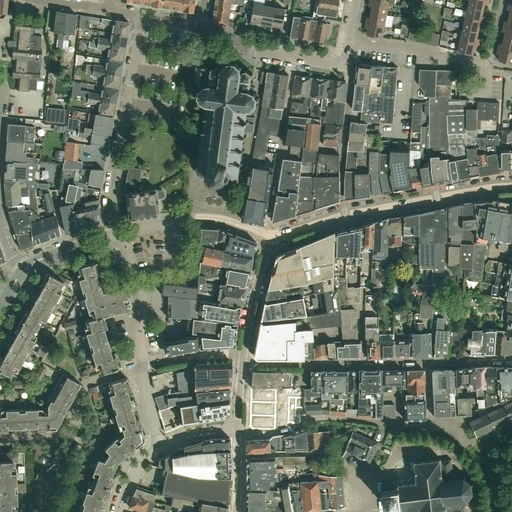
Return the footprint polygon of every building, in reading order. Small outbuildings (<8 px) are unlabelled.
[(162,0),(162,7),(172,9),(172,0),(162,0)] [(172,0),(172,9),(182,11),(183,0),(172,0)] [(193,12),(194,0),(183,0),(182,11),(193,12)] [(230,3),(243,5),(244,1),(239,0),(214,0),(213,10),(229,12),(230,3)] [(249,22),(260,24),(263,5),(253,4),(253,0),(248,0),(248,3),(245,12),(245,13),(244,17),(250,18),(249,22)] [(318,0),(318,5),(317,5),(315,14),(316,14),(335,17),(335,16),(334,16),(335,9),(337,9),(338,0),(318,0)] [(387,15),(389,4),(370,0),(369,6),(373,6),(371,12),(387,15)] [(489,0),(470,0),(469,6),(483,10),(485,4),(488,5),(489,0)] [(260,24),(270,26),(273,7),(263,5),(260,24)] [(483,10),(469,6),(466,18),(484,22),(485,16),(482,16),(483,10)] [(273,7),(270,26),(280,28),(284,9),(273,7)] [(228,21),(229,12),(213,10),(212,21),(232,27),(233,23),(228,21)] [(63,40),(66,13),(56,11),(53,32),(57,33),(57,39),(63,40)] [(385,26),(387,15),(371,12),(370,18),(367,17),(366,23),(385,26)] [(76,14),(66,13),(63,40),(67,41),(68,34),(74,35),(76,14)] [(80,15),(79,27),(86,28),(87,29),(89,19),(89,17),(86,16),(80,15)] [(302,18),(301,18),(293,16),(293,17),(292,22),(289,36),(290,36),(290,35),(297,36),(297,38),(306,39),(306,38),(314,39),(314,41),(323,42),(324,36),(328,36),(330,24),(326,23),(326,22),(325,22),(325,23),(318,22),(318,21),(315,20),(309,19),(309,20),(301,19),(301,18),(302,18)] [(112,25),(111,33),(127,35),(129,23),(102,18),(101,24),(112,25)] [(484,22),(466,18),(463,29),(478,32),(479,26),(483,27),(484,22)] [(7,42),(7,45),(8,46),(10,47),(13,47),(11,59),(14,59),(14,63),(13,69),(12,69),(12,78),(18,78),(17,90),(29,91),(29,89),(36,90),(37,80),(39,80),(40,72),(38,72),(39,62),(41,62),(42,49),(40,49),(41,36),(31,35),(31,33),(33,33),(33,24),(15,23),(15,27),(13,41),(10,41),(8,41),(7,42)] [(367,35),(383,37),(385,26),(366,23),(365,28),(369,29),(367,35)] [(504,38),(511,39),(511,28),(504,26),(502,32),(506,32),(504,38)] [(410,28),(410,31),(408,40),(414,41),(416,29),(410,28)] [(414,41),(420,42),(422,30),(416,29),(414,41)] [(478,32),(463,29),(461,39),(479,44),(480,39),(477,38),(478,32)] [(420,42),(425,43),(428,32),(422,30),(420,42)] [(425,43),(431,45),(434,33),(428,32),(425,43)] [(125,48),(127,35),(111,33),(109,39),(99,37),(99,38),(98,43),(125,48)] [(437,46),(440,35),(434,33),(431,45),(437,46)] [(511,51),(511,39),(504,38),(503,44),(500,43),(498,49),(511,51)] [(461,39),(458,51),(473,55),(474,49),(478,49),(479,44),(461,39)] [(106,58),(123,60),(125,48),(98,43),(97,48),(97,49),(107,51),(106,58)] [(499,61),(511,63),(511,51),(498,49),(497,54),(501,54),(499,61)] [(94,65),(93,70),(120,75),(122,62),(106,60),(105,67),(94,65)] [(227,180),(227,179),(229,180),(230,179),(230,178),(232,178),(232,179),(233,179),(233,178),(238,177),(239,178),(240,176),(238,176),(240,170),(241,170),(241,169),(240,169),(240,164),(243,165),(243,163),(240,162),(241,157),(243,157),(243,156),(241,156),(242,151),(245,151),(245,149),(242,149),(243,144),(245,144),(245,142),(243,142),(244,137),(247,137),(247,136),(244,135),(245,130),(253,132),(255,117),(248,116),(247,116),(247,114),(252,114),(253,109),(253,110),(255,110),(254,108),(257,105),(258,105),(259,104),(257,103),(258,99),(260,99),(259,97),(258,98),(256,94),(257,93),(256,91),(255,93),(255,87),(251,86),(251,83),(253,83),(253,81),(251,81),(252,75),(254,75),(252,73),(252,74),(247,71),(247,69),(246,69),(246,71),(242,72),(241,68),(242,67),(242,66),(240,67),(237,63),(237,62),(236,61),(235,63),(231,62),(231,60),(229,60),(230,62),(226,64),(224,63),(223,64),(224,65),(222,69),(219,67),(219,65),(217,65),(217,67),(213,68),(212,67),(211,67),(209,67),(210,65),(209,65),(207,67),(198,66),(197,65),(196,65),(197,66),(195,80),(194,81),(195,82),(196,81),(205,82),(205,85),(204,84),(203,84),(204,86),(201,89),(199,88),(198,90),(200,90),(199,95),(198,95),(198,97),(200,97),(202,101),(201,101),(202,103),(203,102),(202,107),(207,108),(206,110),(205,110),(205,111),(206,112),(205,116),(203,116),(203,118),(205,118),(205,123),(203,123),(203,124),(204,125),(204,130),(201,129),(201,131),(203,131),(203,137),(201,136),(201,138),(202,138),(202,143),(199,143),(199,144),(202,145),(201,150),(199,150),(199,151),(201,151),(200,156),(198,156),(197,158),(200,158),(199,163),(198,163),(197,164),(199,164),(197,167),(195,167),(195,169),(197,169),(198,173),(197,174),(198,175),(200,174),(203,176),(202,177),(204,177),(204,176),(209,174),(208,177),(227,180)] [(397,67),(383,66),(373,65),(358,64),(356,83),(353,110),(362,111),(360,121),(380,123),(393,124),(397,67)] [(435,97),(436,84),(436,70),(420,69),(419,85),(424,92),(424,96),(435,97)] [(118,88),(120,75),(93,70),(92,75),(92,76),(103,78),(101,85),(118,88)] [(429,114),(430,127),(430,134),(430,153),(430,165),(432,183),(451,180),(449,161),(448,134),(447,117),(446,98),(451,98),(451,85),(452,85),(453,70),(436,70),(436,84),(435,97),(429,97),(429,106),(429,114)] [(262,71),(260,83),(265,84),(265,89),(272,90),(272,92),(286,94),(289,75),(267,72),(262,71)] [(296,76),(293,94),(302,95),(304,77),(296,76)] [(302,95),(310,96),(312,77),(304,77),(302,95)] [(317,109),(318,97),(320,78),(312,77),(310,96),(311,96),(310,108),(317,109)] [(326,110),(326,106),(327,100),(327,98),(328,98),(330,80),(320,78),(318,97),(323,98),(322,110),(326,110)] [(327,100),(333,101),(336,101),(338,81),(330,80),(328,98),(327,98),(327,100)] [(336,101),(345,102),(348,84),(346,82),(338,81),(336,101)] [(88,98),(115,102),(116,98),(118,90),(102,87),(100,94),(89,92),(88,98)] [(265,89),(262,105),(270,107),(283,109),(286,94),(272,92),(272,90),(265,89)] [(113,115),(115,102),(88,98),(87,103),(98,105),(97,112),(113,115)] [(451,180),(470,177),(468,166),(468,158),(467,148),(466,140),(466,114),(466,109),(466,104),(469,100),(451,98),(446,98),(447,117),(448,134),(449,161),(451,180)] [(309,103),(292,101),(291,113),(308,115),(309,103)] [(342,126),(345,102),(336,101),(333,101),(333,107),(326,106),(326,110),(325,116),(324,116),(323,124),(326,125),(325,133),(331,134),(331,136),(342,137),(343,126),(342,126)] [(412,102),(411,126),(422,126),(422,102),(412,102)] [(490,119),(499,120),(500,102),(477,102),(477,109),(477,119),(489,120),(490,119)] [(243,217),(242,221),(264,224),(265,221),(266,216),(268,201),(271,183),(274,166),(264,164),(261,164),(263,151),(266,152),(269,134),(278,136),(281,119),(283,109),(270,107),(262,105),(246,197),(243,217)] [(466,140),(467,148),(468,158),(468,166),(470,177),(480,175),(478,160),(477,148),(477,137),(477,119),(477,109),(466,109),(466,114),(466,140)] [(93,124),(111,127),(113,117),(95,114),(93,124)] [(296,215),(313,209),(316,209),(315,201),(314,189),(314,176),(315,176),(316,165),(321,119),(290,115),(289,127),(305,129),(304,141),(303,148),(301,172),(299,192),(296,215)] [(73,130),(78,131),(110,136),(111,127),(93,124),(92,128),(79,126),(80,119),(68,118),(67,125),(67,126),(67,129),(73,130)] [(351,122),(350,131),(379,134),(380,125),(375,125),(375,130),(366,129),(367,124),(351,122)] [(509,123),(503,123),(502,129),(501,149),(501,170),(511,169),(511,155),(511,143),(511,128),(508,129),(509,123)] [(34,127),(25,126),(25,125),(8,124),(7,133),(24,134),(34,135),(34,127)] [(273,222),(296,215),(299,192),(301,172),(303,148),(304,141),(305,129),(289,127),(287,127),(284,142),(283,142),(283,143),(292,144),(290,159),(284,158),(279,189),(280,189),(279,194),(278,194),(277,199),(276,199),(273,222)] [(421,127),(421,143),(420,167),(422,185),(432,183),(430,165),(430,153),(430,134),(430,127),(421,127)] [(89,143),(108,146),(110,136),(78,131),(77,137),(90,139),(89,143)] [(350,131),(349,140),(365,142),(366,133),(379,135),(379,134),(350,131)] [(6,141),(33,143),(34,135),(24,134),(7,133),(6,141)] [(323,145),(340,147),(342,137),(331,136),(331,134),(325,133),(323,145)] [(477,137),(477,148),(478,160),(480,175),(500,171),(497,153),(499,135),(487,134),(487,137),(477,137)] [(345,199),(355,197),(356,197),(355,175),(356,172),(356,171),(357,157),(357,150),(363,150),(365,142),(349,140),(348,150),(345,180),(345,199)] [(33,143),(6,141),(6,151),(25,152),(26,147),(34,148),(34,143),(33,143)] [(393,141),(392,148),(390,148),(389,171),(393,191),(395,191),(396,190),(401,189),(413,187),(409,168),(410,150),(397,149),(398,142),(393,141)] [(380,174),(383,193),(393,191),(389,171),(390,148),(390,142),(380,142),(380,151),(380,154),(380,164),(380,169),(380,174)] [(413,187),(422,185),(420,167),(421,143),(410,142),(410,145),(410,150),(409,168),(413,187)] [(6,151),(5,160),(26,162),(32,162),(33,158),(25,158),(25,152),(6,151)] [(369,172),(371,195),(383,193),(380,174),(380,169),(380,164),(380,154),(380,151),(370,151),(369,172)] [(316,209),(340,201),(340,175),(340,168),(340,155),(319,153),(318,159),(317,165),(316,165),(315,176),(314,176),(314,189),(315,201),(316,209)] [(20,181),(25,182),(26,162),(5,160),(4,180),(20,181)] [(125,194),(128,218),(159,215),(157,199),(162,199),(164,196),(164,192),(161,190),(156,190),(156,189),(134,192),(136,180),(139,180),(141,169),(128,168),(124,194),(125,194)] [(80,171),(80,174),(84,175),(87,175),(86,180),(88,180),(87,183),(101,186),(104,170),(100,170),(95,170),(90,170),(88,170),(88,169),(81,170),(80,171)] [(369,172),(356,172),(355,175),(356,197),(371,195),(369,172)] [(27,189),(27,182),(25,182),(20,181),(4,180),(5,197),(6,206),(7,206),(29,204),(28,196),(28,190),(27,189)] [(36,190),(36,182),(27,182),(27,189),(28,190),(35,190),(36,190)] [(66,198),(66,200),(74,201),(77,187),(78,184),(77,184),(73,183),(70,182),(66,198)] [(73,203),(72,210),(76,230),(86,228),(81,209),(81,208),(81,201),(81,203),(79,203),(79,202),(82,188),(77,187),(74,201),(73,203)] [(81,201),(81,208),(98,204),(100,190),(87,188),(86,189),(81,201)] [(37,209),(35,190),(28,190),(28,196),(29,204),(31,223),(39,221),(39,217),(38,212),(37,209)] [(41,194),(42,199),(45,213),(54,211),(49,192),(41,194)] [(61,196),(60,206),(65,233),(76,230),(72,210),(73,203),(74,201),(66,200),(66,198),(61,196)] [(504,263),(502,274),(511,276),(511,202),(496,200),(473,202),(474,224),(474,227),(473,242),(473,245),(484,247),(489,247),(490,244),(488,243),(488,238),(493,239),(493,238),(511,241),(511,257),(509,257),(508,264),(504,263)] [(461,228),(474,227),(474,224),(473,202),(460,204),(461,216),(460,217),(461,228)] [(24,248),(33,245),(31,223),(29,204),(7,206),(8,211),(16,237),(20,248),(21,250),(24,248)] [(81,209),(86,228),(96,225),(98,222),(98,204),(81,208),(81,209)] [(459,265),(460,241),(459,241),(460,228),(460,204),(447,207),(447,229),(448,229),(447,236),(450,236),(449,243),(447,243),(447,265),(459,265)] [(417,243),(418,265),(418,269),(431,269),(432,286),(443,286),(444,286),(444,270),(444,265),(446,265),(446,242),(446,238),(446,207),(424,212),(417,213),(418,234),(417,243)] [(47,225),(49,239),(58,235),(59,233),(55,215),(54,213),(47,216),(49,225),(47,225)] [(418,234),(417,213),(402,216),(403,244),(417,243),(418,234)] [(39,221),(31,223),(33,245),(49,239),(47,225),(49,225),(47,216),(39,217),(39,221)] [(400,245),(400,217),(386,218),(386,245),(400,245)] [(386,218),(373,222),(372,252),(372,255),(372,254),(371,285),(377,286),(377,259),(386,259),(386,245),(386,218)] [(362,226),(361,247),(361,252),(367,252),(369,252),(372,252),(373,222),(362,226)] [(361,252),(361,247),(362,226),(361,226),(347,229),(346,264),(357,264),(357,267),(360,267),(361,252)] [(199,245),(212,248),(213,240),(216,240),(219,229),(201,228),(199,245)] [(219,229),(216,240),(224,242),(228,232),(219,229)] [(333,232),(332,255),(332,263),(332,276),(330,277),(330,290),(338,289),(339,303),(345,302),(347,303),(346,288),(346,277),(346,264),(347,229),(333,232)] [(212,248),(223,250),(252,256),(253,249),(254,250),(256,242),(228,232),(224,242),(216,240),(213,240),(212,248)] [(267,289),(305,283),(321,279),(323,292),(330,290),(330,277),(329,274),(329,260),(330,233),(294,248),(293,248),(278,254),(274,259),(267,289)] [(489,247),(484,247),(473,245),(473,242),(460,241),(459,265),(459,268),(464,268),(463,277),(481,280),(484,255),(488,256),(489,247)] [(252,256),(223,250),(212,248),(199,245),(199,262),(225,267),(249,270),(252,256)] [(81,290),(77,291),(80,299),(84,298),(87,309),(90,308),(91,313),(93,319),(85,321),(87,327),(88,332),(85,333),(89,344),(85,345),(87,353),(91,352),(94,363),(97,362),(99,367),(100,373),(118,368),(116,361),(115,357),(115,356),(113,357),(112,357),(110,351),(109,347),(109,346),(108,344),(111,344),(111,343),(110,340),(107,341),(106,339),(105,335),(104,329),(106,328),(103,317),(105,316),(128,309),(126,303),(129,302),(124,285),(124,286),(111,289),(110,287),(106,289),(104,283),(99,285),(98,281),(96,275),(98,274),(99,274),(99,273),(98,269),(96,262),(78,267),(80,273),(81,278),(78,279),(81,290)] [(161,294),(168,295),(195,298),(200,299),(216,302),(216,301),(219,302),(219,301),(240,305),(249,270),(225,267),(199,262),(197,286),(162,282),(161,294)] [(0,432),(2,432),(6,432),(7,432),(7,430),(7,429),(13,429),(17,429),(18,429),(26,428),(30,428),(37,428),(37,429),(37,431),(38,431),(42,431),(55,430),(61,419),(63,416),(64,414),(66,411),(70,404),(71,401),(75,394),(77,391),(81,384),(80,384),(64,375),(62,374),(45,405),(47,406),(47,412),(42,412),(37,412),(37,409),(25,409),(25,405),(16,405),(16,410),(5,410),(5,413),(0,413),(0,370),(10,376),(13,371),(16,366),(19,368),(24,358),(28,360),(30,356),(32,352),(29,350),(34,340),(31,339),(34,334),(40,324),(42,320),(45,321),(50,311),(53,313),(58,305),(55,303),(60,293),(57,292),(60,288),(62,283),(67,285),(70,281),(60,275),(58,279),(47,273),(43,280),(41,283),(40,284),(42,285),(43,285),(40,291),(38,294),(37,296),(35,295),(33,298),(35,300),(34,301),(34,302),(32,306),(29,311),(28,310),(26,310),(26,311),(24,314),(17,326),(15,330),(15,331),(16,331),(17,332),(12,342),(11,344),(9,342),(8,343),(7,346),(9,347),(8,349),(6,352),(3,358),(2,357),(0,356),(0,432)] [(511,287),(511,276),(502,274),(500,286),(511,287)] [(313,293),(321,292),(323,292),(321,279),(305,283),(267,289),(264,300),(303,293),(302,291),(313,289),(313,293)] [(444,286),(443,286),(432,286),(418,285),(418,292),(422,293),(420,305),(419,318),(431,319),(433,306),(434,295),(443,295),(444,286)] [(511,287),(500,286),(498,297),(509,299),(511,299),(511,287)] [(346,288),(347,303),(347,304),(360,302),(359,287),(353,288),(353,287),(346,288)] [(340,310),(339,303),(338,289),(330,290),(323,292),(321,292),(324,313),(326,312),(340,310)] [(168,295),(167,307),(167,318),(187,318),(193,319),(198,319),(198,318),(200,318),(202,309),(198,308),(200,299),(195,298),(168,295)] [(274,311),(304,306),(308,305),(308,303),(303,304),(302,295),(263,302),(261,313),(274,310),(274,311)] [(216,302),(200,299),(198,308),(202,309),(200,318),(236,324),(240,306),(219,302),(216,301),(216,302)] [(293,318),(305,316),(305,315),(304,309),(309,308),(308,305),(304,306),(274,311),(274,310),(261,313),(259,321),(259,322),(260,322),(293,318)] [(458,342),(459,342),(460,333),(459,333),(452,333),(452,332),(451,332),(451,335),(448,335),(449,330),(442,330),(444,320),(446,320),(446,315),(446,314),(446,312),(445,311),(444,310),(442,310),(441,309),(433,308),(431,333),(432,338),(434,338),(433,346),(433,356),(446,355),(447,345),(448,345),(448,343),(450,343),(450,341),(458,342)] [(340,310),(341,326),(341,329),(357,328),(356,311),(353,309),(340,310)] [(312,358),(313,358),(312,347),(312,343),(310,329),(341,326),(340,310),(326,312),(324,313),(305,315),(305,316),(293,318),(260,322),(259,322),(254,353),(257,358),(312,358)] [(493,312),(490,319),(499,322),(501,315),(493,312)] [(408,340),(409,357),(420,356),(419,322),(419,318),(419,314),(414,314),(414,322),(414,333),(408,333),(408,340)] [(198,319),(193,319),(187,318),(186,336),(196,335),(196,333),(197,333),(199,349),(210,348),(234,346),(236,325),(217,322),(198,319)] [(420,356),(430,356),(430,333),(424,333),(423,322),(419,322),(420,356)] [(484,324),(482,354),(494,353),(495,334),(496,322),(484,323),(484,324)] [(473,324),(472,325),(467,324),(466,334),(471,335),(471,338),(468,338),(467,346),(470,346),(469,353),(468,353),(468,354),(482,354),(484,324),(473,324)] [(367,341),(367,358),(380,357),(380,341),(380,336),(378,336),(378,333),(377,328),(364,327),(364,339),(367,339),(367,341)] [(45,331),(42,335),(52,341),(55,337),(45,331)] [(380,357),(394,357),(393,341),(393,334),(380,335),(380,336),(380,341),(380,357)] [(494,353),(504,353),(505,335),(495,334),(494,353)] [(186,338),(180,339),(182,352),(197,349),(196,335),(186,336),(186,338)] [(168,355),(182,352),(180,339),(165,342),(168,355)] [(393,341),(394,357),(409,357),(408,340),(393,341)] [(342,341),(333,341),(334,359),(344,359),(343,342),(342,342),(342,341)] [(357,341),(343,342),(344,359),(347,359),(361,358),(360,341),(357,341)] [(312,343),(314,358),(328,359),(328,356),(329,356),(327,342),(312,343)] [(193,378),(231,376),(232,363),(194,364),(194,366),(193,366),(190,367),(190,370),(176,373),(177,381),(193,378)] [(511,366),(495,367),(495,382),(496,382),(497,389),(499,402),(499,404),(511,398),(511,366)] [(46,370),(41,367),(35,379),(40,381),(46,370)] [(474,367),(463,368),(465,385),(466,385),(466,391),(475,391),(475,392),(474,367)] [(487,407),(485,388),(484,367),(474,367),(475,392),(478,410),(487,407)] [(487,407),(499,402),(497,389),(496,382),(495,382),(495,367),(485,367),(484,367),(485,388),(487,407)] [(455,369),(455,370),(455,389),(456,402),(457,416),(464,415),(470,415),(470,412),(469,402),(474,402),(473,393),(461,394),(461,385),(465,385),(463,368),(455,369)] [(432,391),(432,392),(433,416),(450,416),(449,402),(449,392),(454,392),(453,371),(453,369),(442,370),(443,391),(432,391)] [(404,371),(404,383),(424,383),(423,370),(404,371)] [(442,370),(431,370),(432,391),(443,391),(442,370)] [(291,372),(274,371),(257,371),(252,371),(250,387),(290,388),(291,372)] [(329,371),(320,372),(321,397),(321,402),(323,402),(323,403),(327,403),(327,402),(330,402),(329,371)] [(338,371),(329,371),(330,402),(333,402),(333,405),(338,405),(338,371)] [(346,392),(346,371),(338,371),(338,405),(342,405),(342,392),(346,392)] [(346,392),(358,392),(358,371),(346,371),(346,392)] [(370,371),(358,371),(358,392),(357,406),(357,409),(357,417),(365,418),(366,406),(366,397),(370,397),(370,371)] [(381,371),(370,371),(370,397),(370,400),(375,400),(375,418),(381,418),(382,418),(381,406),(382,406),(382,405),(381,392),(381,391),(381,384),(381,371)] [(404,394),(404,383),(404,371),(381,371),(381,384),(403,384),(403,394),(404,394)] [(311,397),(321,397),(320,372),(311,372),(312,389),(304,389),(304,402),(311,402),(311,397)] [(181,392),(230,387),(230,386),(229,385),(229,378),(231,378),(231,376),(193,378),(177,381),(178,392),(181,392)] [(101,511),(98,511),(99,509),(99,508),(101,504),(103,498),(104,499),(106,499),(106,498),(107,495),(112,482),(113,478),(114,477),(112,476),(111,476),(113,470),(115,466),(115,465),(117,462),(118,461),(121,459),(125,454),(126,455),(127,456),(128,455),(131,453),(137,447),(138,446),(144,440),(142,434),(141,430),(139,423),(138,419),(138,418),(136,418),(135,419),(133,413),(132,409),(132,407),(134,406),(133,403),(133,402),(131,403),(130,401),(130,400),(129,397),(127,391),(128,390),(130,390),(129,389),(128,385),(126,378),(121,379),(108,383),(109,383),(110,389),(112,394),(109,395),(118,425),(120,424),(122,429),(123,434),(119,439),(115,442),(113,440),(111,442),(105,448),(103,445),(96,451),(94,459),(97,460),(93,470),(96,471),(95,476),(94,476),(90,487),(89,492),(86,491),(82,502),(77,501),(75,509),(79,511),(78,511),(100,511),(101,511)] [(407,394),(414,394),(424,394),(424,383),(404,383),(404,394),(405,394),(407,394)] [(33,393),(37,387),(31,384),(27,390),(33,393)] [(181,405),(229,399),(230,387),(181,392),(178,392),(166,394),(154,398),(159,409),(178,404),(178,405),(181,405)] [(249,426),(253,430),(253,429),(274,430),(276,394),(280,394),(280,409),(288,409),(287,423),(291,423),(291,424),(300,424),(300,416),(306,415),(304,406),(304,389),(276,388),(276,389),(251,388),(249,425),(249,426)] [(404,419),(414,419),(414,394),(407,394),(405,394),(405,401),(404,401),(404,419)] [(424,394),(414,394),(414,419),(425,419),(424,400),(424,394)] [(224,409),(228,409),(229,399),(181,405),(181,406),(180,406),(182,425),(193,421),(225,416),(226,416),(226,415),(225,416),(224,409)] [(511,419),(511,403),(511,402),(503,406),(510,420),(511,419)] [(306,415),(321,414),(321,410),(321,405),(304,406),(306,415)] [(394,405),(382,405),(382,406),(381,406),(382,418),(394,418),(394,405)] [(510,420),(503,406),(495,410),(502,424),(510,420)] [(346,416),(357,417),(357,409),(346,408),(346,416)] [(502,424),(495,410),(486,414),(493,428),(502,424)] [(493,428),(486,414),(478,418),(486,432),(493,428)] [(478,418),(472,421),(469,423),(476,437),(486,432),(478,418)] [(377,443),(355,433),(357,428),(354,426),(352,432),(347,442),(348,442),(342,456),(349,459),(348,462),(367,469),(377,443)] [(305,428),(294,432),(294,452),(308,452),(307,432),(305,432),(305,428)] [(284,451),(284,452),(294,452),(294,432),(293,432),(284,434),(284,451)] [(316,451),(314,432),(307,432),(308,452),(316,451)] [(330,432),(314,432),(316,451),(327,451),(330,432)] [(272,436),(269,439),(245,441),(245,452),(270,451),(284,451),(284,434),(283,434),(272,436)] [(178,449),(177,450),(178,454),(192,451),(229,450),(229,438),(216,438),(208,439),(182,447),(178,449)] [(196,476),(230,476),(229,450),(192,451),(178,454),(177,450),(158,460),(157,467),(163,468),(196,476)] [(0,511),(25,511),(24,452),(7,453),(0,453),(0,511)] [(304,456),(275,457),(275,468),(285,468),(302,466),(305,466),(304,456)] [(245,458),(246,469),(275,468),(275,457),(245,458)] [(455,477),(453,477),(451,460),(441,461),(441,459),(415,462),(418,482),(398,484),(398,489),(384,491),(386,507),(400,505),(401,510),(421,508),(421,511),(464,511),(463,510),(468,503),(468,504),(470,503),(468,501),(473,495),(475,495),(475,494),(473,493),(472,485),(474,484),(473,483),(471,484),(465,479),(466,476),(464,476),(464,479),(455,480),(455,477)] [(279,475),(286,475),(297,475),(297,474),(304,471),(302,466),(285,468),(275,468),(275,479),(269,480),(268,489),(276,490),(276,487),(280,487),(279,475)] [(246,489),(268,489),(269,480),(275,479),(275,468),(246,469),(245,474),(246,488),(246,489)] [(84,482),(86,477),(76,473),(74,478),(84,482)] [(307,481),(317,480),(319,480),(318,475),(318,473),(307,473),(307,481)] [(287,482),(286,475),(279,475),(280,487),(281,488),(288,487),(287,482)] [(298,479),(297,475),(286,475),(287,482),(297,481),(297,483),(298,483),(298,479)] [(318,475),(319,480),(317,480),(320,509),(344,507),(342,476),(330,476),(318,475)] [(301,497),(302,511),(320,509),(317,480),(307,481),(299,481),(299,483),(301,497)] [(287,482),(288,487),(292,511),(296,511),(302,511),(301,497),(299,483),(298,483),(297,483),(297,481),(287,482)] [(137,487),(132,496),(142,498),(153,501),(155,493),(137,487)] [(268,501),(279,499),(282,499),(280,487),(276,487),(276,490),(268,489),(265,490),(265,502),(266,502),(268,502),(268,501)] [(282,499),(284,511),(292,511),(288,487),(281,488),(280,487),(282,499)] [(246,489),(246,502),(265,502),(265,490),(268,489),(246,489)] [(132,496),(129,507),(148,511),(163,511),(164,510),(160,509),(151,507),(153,501),(142,498),(132,496)] [(173,497),(171,505),(199,511),(226,511),(228,507),(206,502),(173,497)] [(281,511),(279,499),(268,501),(268,502),(266,502),(266,511),(281,511)] [(266,511),(266,502),(265,502),(246,502),(245,511),(266,511)]
